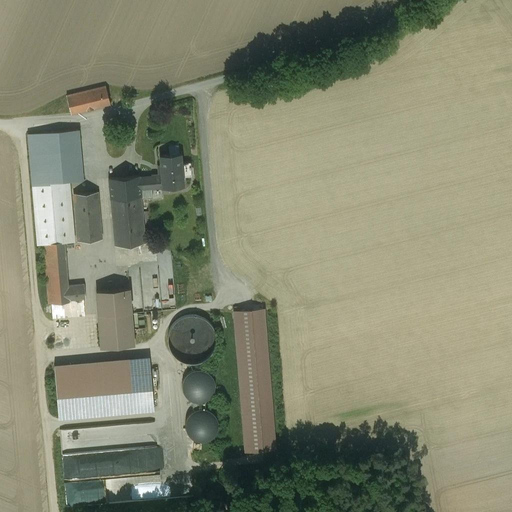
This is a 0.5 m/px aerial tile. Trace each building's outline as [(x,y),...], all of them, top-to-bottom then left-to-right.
[(105,86),(66,95),(71,114),(110,104),(105,86)] [(38,242),(45,242),(65,240),(75,239),(70,178),(82,177),(78,128),(29,133),(38,242)] [(159,176),(141,178),(142,189),(183,185),(180,154),(159,155),(160,165),(162,176),(159,176)] [(141,176),(112,178),(116,243),(146,241),(142,189),(141,178),(141,176)] [(100,190),(76,192),(80,238),(104,236),(100,190)] [(65,240),(45,242),(51,303),(53,303),(84,300),(86,300),(85,282),(69,284),(65,240)] [(193,240),(172,241),(172,249),(194,248),(193,240)] [(136,311),(162,309),(158,264),(140,265),(140,269),(128,270),(130,285),(134,285),(136,311)] [(130,287),(98,289),(101,347),(133,345),(130,287)] [(84,300),(53,303),(54,316),(85,314),(84,300)] [(264,308),(233,310),(245,452),(276,449),(264,308)] [(172,316),(174,355),(193,354),(193,360),(213,359),(211,314),(172,316)] [(149,365),(54,373),(58,417),(153,409),(149,365)] [(189,365),(180,391),(207,400),(215,375),(189,365)] [(192,401),(192,410),(205,408),(204,401),(192,401)] [(101,473),(159,469),(158,445),(100,448),(101,465),(101,473)] [(93,487),(75,488),(76,500),(94,499),(93,487)]
